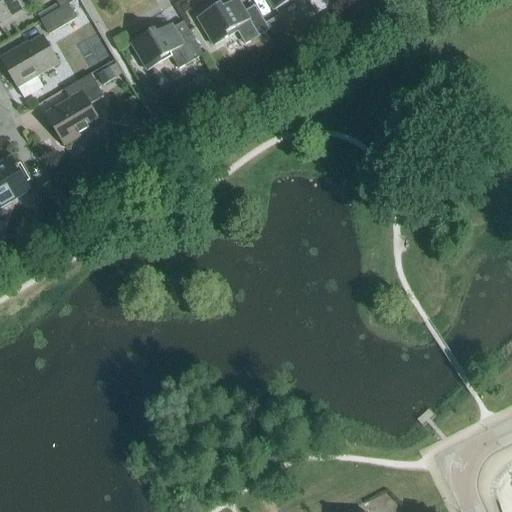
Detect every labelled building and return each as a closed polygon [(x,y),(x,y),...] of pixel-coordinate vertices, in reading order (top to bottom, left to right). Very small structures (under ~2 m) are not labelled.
[(2,28),(27,13),(19,0),(0,0),(0,25),(2,28)] [(57,0),(63,8),(69,5),(76,0),(57,0)] [(198,18),(214,46),(238,32),(246,46),(270,32),(254,6),(245,11),(237,0),(236,0),(223,8),(221,5),(198,18)] [(308,0),(311,5),(312,5),(317,14),(333,4),(330,0),(268,0),(274,10),(289,2),(287,0),(308,0)] [(49,35),(77,18),(69,5),(63,8),(41,21),(49,35)] [(160,59),(170,53),(179,69),(185,66),(203,55),(189,30),(178,37),(171,25),(157,33),(155,30),(131,44),(148,71),(162,62),(160,59)] [(37,77),(59,64),(43,36),(22,48),(21,47),(1,59),(18,88),(24,98),(43,87),(37,77)] [(109,69),(97,76),(103,86),(115,79),(109,69)] [(89,105),(104,97),(91,74),(65,90),(72,102),(47,116),(63,144),(99,123),(89,105)] [(233,77),(223,83),(229,92),(239,87),(233,77)] [(0,208),(31,190),(12,157),(0,164),(0,208)] [(74,216),(56,182),(36,192),(54,227),(74,216)]
